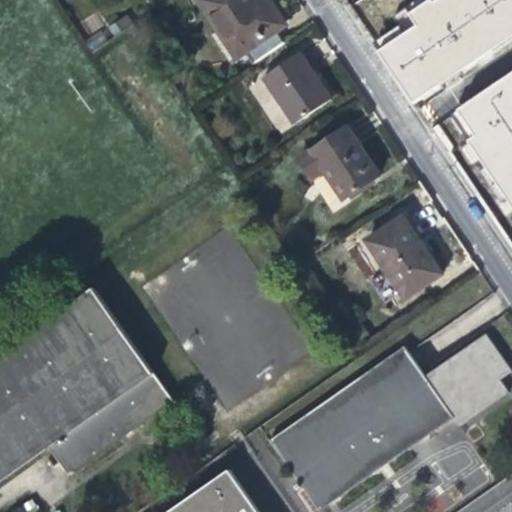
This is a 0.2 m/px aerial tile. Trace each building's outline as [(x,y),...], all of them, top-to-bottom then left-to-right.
[(251,65),(284,42),(276,31),(285,25),(274,9),(268,0),(196,0),(215,27),(206,33),(226,64),(243,53),(251,65)] [(505,46),(511,41),(511,0),(434,0),(374,40),(416,105),(505,46)] [(91,15),(77,25),(86,36),(101,26),(91,15)] [(294,121),(329,98),(317,79),(298,52),(263,76),(294,121)] [(511,72),(450,114),(511,205),(511,72)] [(311,178),(323,170),(344,200),(379,176),(361,148),(346,125),(297,157),(311,178)] [(321,176),(314,180),(333,208),(340,203),(321,176)] [(405,298),(443,272),(425,244),(405,214),(366,240),(405,298)] [(0,351),(0,480),(49,445),(56,455),(69,473),(173,399),(93,286),(0,351)] [(270,439),(319,510),(453,417),(460,427),(508,393),(500,381),(511,372),(486,335),(425,376),(403,346),(270,439)] [(257,511),(249,499),(228,470),(167,511),(257,511)]
